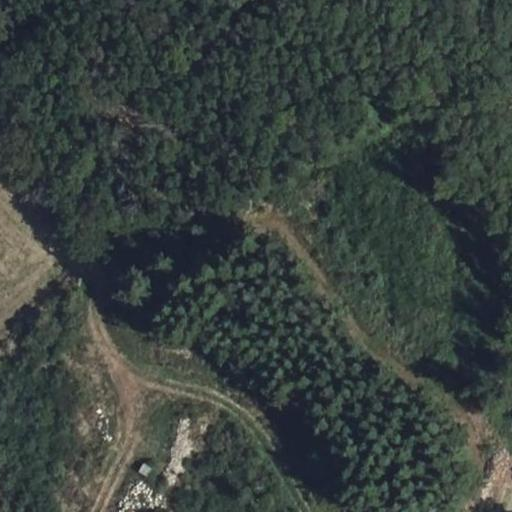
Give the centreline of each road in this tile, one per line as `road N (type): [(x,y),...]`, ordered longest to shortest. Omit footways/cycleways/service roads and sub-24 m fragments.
road 1 (track): [(310,511),(262,429),(216,395),(136,378),(102,345),(90,307),(95,287),(125,264),(218,242),(255,219),(277,222),(366,342),(476,432),(481,511)]
road 2 (track): [(136,378),(116,476),(98,511)]
